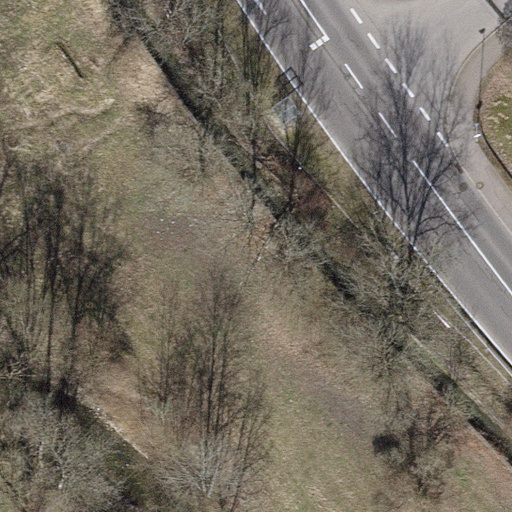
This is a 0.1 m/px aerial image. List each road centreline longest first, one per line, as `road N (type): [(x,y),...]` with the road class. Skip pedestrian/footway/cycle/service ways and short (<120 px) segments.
road 1 (primary): [(370,106),(511,275)]
road 2 (residential): [(481,0),(370,106)]
road 3 (primary): [(301,0),(370,106)]
